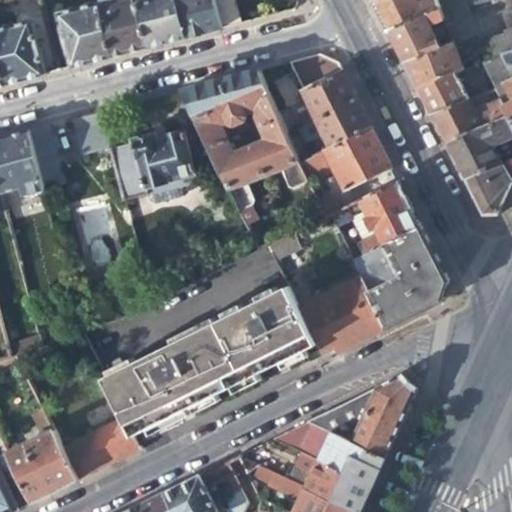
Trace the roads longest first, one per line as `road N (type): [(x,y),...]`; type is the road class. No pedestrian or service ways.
road 1 (residential): [(501,339),(401,335),(46,511)]
road 2 (residential): [(341,19),(501,339)]
road 3 (residential): [(341,19),(0,110)]
road 4 (residential): [(419,511),(501,339)]
road 5 (residential): [(501,339),(507,511)]
